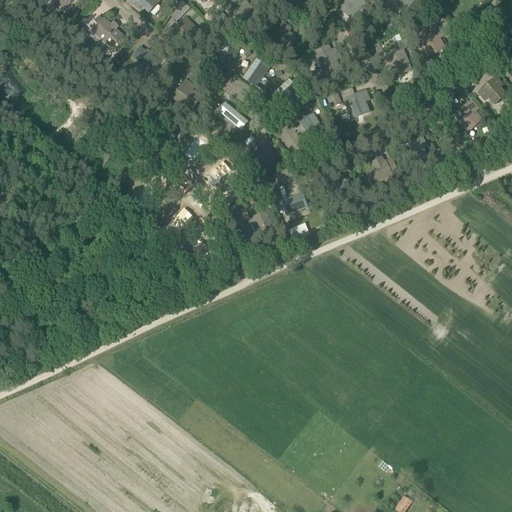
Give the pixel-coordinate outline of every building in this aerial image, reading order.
[(53,0),(61,9),(72,0),(53,0)] [(137,0),(133,4),(139,9),(142,6),(149,12),(157,3),(154,0),(137,0)] [(370,3),(365,0),(347,0),(340,9),(351,18),(360,8),(363,11),(370,3)] [(408,0),(390,0),(385,7),(397,16),(405,5),(409,7),(412,2),(408,0)] [(244,30),(255,19),(248,12),(252,9),(245,2),(231,16),(244,30)] [(178,10),(170,19),(176,24),(184,16),(178,10)] [(220,15),(212,24),(217,27),(220,23),(222,24),(226,19),(220,15)] [(101,23),(98,20),(89,30),(109,49),(120,37),(103,21),(101,23)] [(186,21),(171,36),(177,43),(181,39),(188,47),(200,35),(186,21)] [(290,30),(283,25),(271,42),(287,53),(296,40),(287,34),(290,30)] [(428,32),(424,25),(416,31),(419,37),(428,32)] [(438,30),(421,39),(430,56),(443,49),(437,37),(441,35),(438,30)] [(81,36),(76,41),(80,44),(85,39),(81,36)] [(414,46),(410,38),(397,44),(401,52),(414,46)] [(232,72),(240,49),(224,44),(217,67),(232,72)] [(267,44),(263,49),(269,54),(273,48),(267,44)] [(339,59),(335,51),(319,59),(320,62),(315,64),(322,79),(339,71),(335,61),(339,59)] [(410,70),(402,52),(384,60),(388,68),(392,66),(396,76),(410,70)] [(256,89),(270,70),(256,60),(242,80),(256,89)] [(139,83),(146,73),(139,68),(136,66),(129,61),(122,71),(139,83)] [(282,109),(300,93),(290,81),(271,96),(282,109)] [(501,87),(496,81),(480,95),(485,101),(488,98),(494,105),(504,96),(498,89),(501,87)] [(191,111),(200,97),(191,92),(194,88),(186,82),(175,100),(191,111)] [(164,93),(157,103),(162,106),(169,96),(164,93)] [(345,101),(352,119),(368,113),(363,100),(368,99),(366,93),(345,101)] [(246,117),(227,103),(221,112),(240,126),(246,117)] [(477,110),(471,103),(454,118),(467,132),(480,121),(474,113),(477,110)] [(327,136),(314,115),(300,124),(313,145),(327,136)] [(247,151),(259,167),(272,157),(266,148),(270,145),(264,138),(247,151)] [(421,139),(400,150),(409,167),(426,158),(422,149),(426,147),(421,139)] [(238,146),(232,151),(236,156),(242,151),(238,146)] [(195,156),(180,169),(188,178),(203,165),(195,156)] [(399,172),(393,159),(384,164),(382,160),(372,164),(374,169),(368,172),(374,185),(399,172)] [(215,171),(199,184),(207,193),(223,180),(215,171)] [(337,205),(353,192),(340,176),(332,182),(335,186),(327,193),(337,205)] [(156,191),(143,206),(153,214),(165,198),(156,191)] [(288,205),(293,216),(313,207),(307,195),(288,205)] [(260,239),(275,232),(270,223),(275,221),(271,212),(252,221),(260,239)] [(185,216),(173,231),(182,239),(195,223),(185,216)] [(292,246),(288,236),(280,240),(284,249),(292,246)] [(216,245),(199,255),(204,265),(222,256),(216,245)] [(404,497),(395,510),(398,511),(406,511),(413,504),(404,497)]
